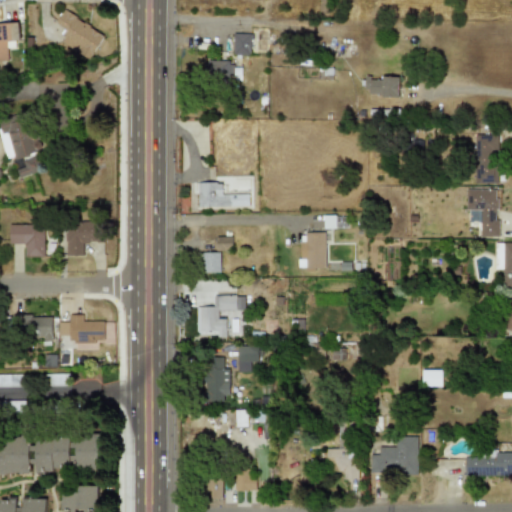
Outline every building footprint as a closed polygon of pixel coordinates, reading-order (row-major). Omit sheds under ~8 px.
[(60,42),(89,60),(104,35),(63,10),(55,23),(67,30),(60,42)] [(0,23),(0,62),(6,62),(5,41),(18,41),(18,23),(0,23)] [(232,55),(250,55),(250,34),(232,33),(232,55)] [(203,61),(203,80),(230,80),(231,61),(203,61)] [(397,96),(398,77),(366,76),(365,95),(397,96)] [(497,135),(475,135),(474,183),(497,183),(497,135)] [(197,206),(236,207),(236,195),(233,195),(233,198),(221,197),(222,182),(197,182),(197,206)] [(480,236),(498,236),(499,220),(496,220),(496,189),(467,189),(467,221),(480,221),(480,236)] [(346,228),(345,216),(323,216),(323,228),(346,228)] [(65,256),(82,255),(82,243),(101,242),(101,221),(64,222),(65,256)] [(43,257),(43,224),(8,224),(8,243),(23,243),(24,257),(43,257)] [(324,232),(304,232),(304,241),(299,241),(299,268),(323,268),(324,232)] [(230,236),(215,237),(215,250),(231,250),(230,236)] [(494,269),(502,269),(502,286),(511,286),(511,242),(495,242),(494,269)] [(198,253),(199,273),(219,272),(219,252),(198,253)] [(195,307),(196,336),(240,335),(239,310),(235,310),(235,295),(212,295),(212,306),(195,307)] [(51,315),(5,316),(5,336),(51,335),(51,315)] [(103,342),(103,321),(82,321),(82,315),(68,315),(68,342),(103,342)] [(236,346),(236,372),(250,371),(250,362),(258,362),(258,346),(236,346)] [(227,369),(222,369),(222,357),(204,357),(203,401),(227,401),(227,369)] [(440,370),(421,370),(421,386),(441,386),(440,370)] [(0,387),(23,387),(23,375),(0,374),(0,387)] [(245,410),(234,410),(234,426),(246,426),(245,410)] [(325,448),(326,472),(342,472),(342,479),(354,479),(354,428),(338,428),(338,448),(325,448)] [(37,473),(70,471),(70,461),(76,461),(76,469),(101,467),(99,436),(35,440),(37,473)] [(395,447),(378,447),(377,455),(368,455),(368,474),(416,475),(417,436),(395,436),(395,447)] [(0,474),(31,475),(32,440),(0,438),(0,474)] [(463,474),(511,475),(511,452),(494,452),(494,457),(464,457),(463,474)] [(233,489),(252,490),(253,474),(234,473),(233,489)] [(221,476),(204,476),(204,498),(220,498),(221,476)] [(98,486),(63,487),(63,510),(98,509),(98,486)] [(22,511),(46,511),(46,499),(23,500),(22,511)] [(0,511),(17,511),(17,501),(0,500),(0,511)]
